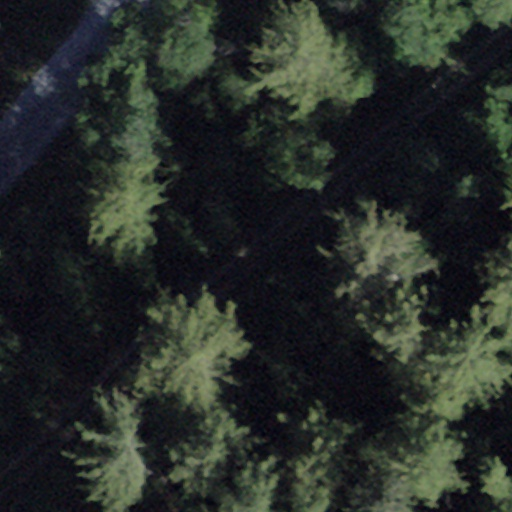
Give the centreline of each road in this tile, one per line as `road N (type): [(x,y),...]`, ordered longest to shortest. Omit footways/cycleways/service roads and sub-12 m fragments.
road 1 (track): [(0,490),(129,365),(511,31)]
road 2 (unclassified): [(0,159),(139,0)]
